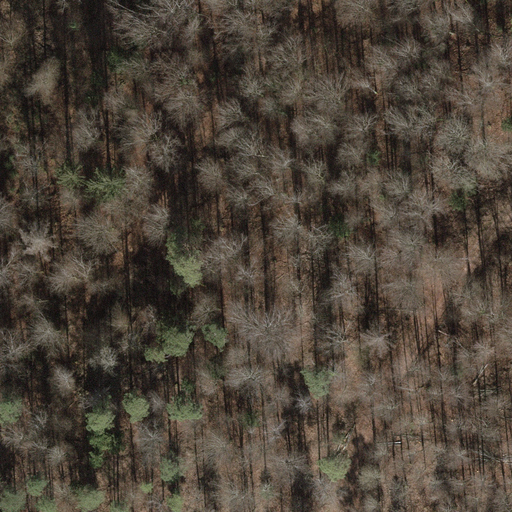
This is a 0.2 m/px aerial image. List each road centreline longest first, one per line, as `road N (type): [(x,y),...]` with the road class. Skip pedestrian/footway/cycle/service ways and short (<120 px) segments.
road 1 (track): [(0,463),(244,81),(321,0)]
road 2 (track): [(511,225),(404,355),(344,511)]
